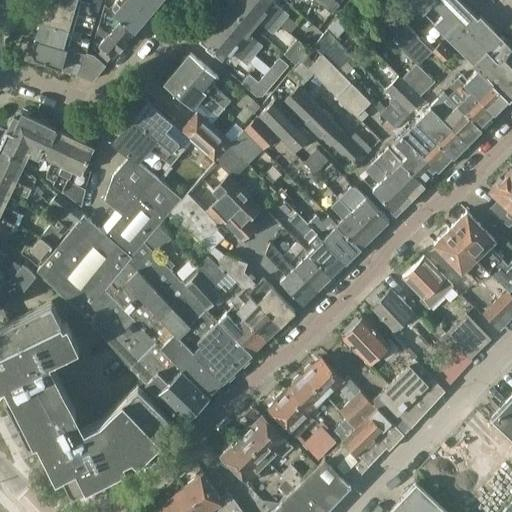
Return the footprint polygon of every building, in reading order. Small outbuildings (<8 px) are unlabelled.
[(82,0),(46,0),(46,2),(79,12),(82,1),(82,0)] [(135,0),(116,0),(109,8),(135,30),(150,13),(135,0)] [(135,0),(150,13),(161,0),(135,0)] [(251,0),(233,0),(229,6),(253,27),(259,21),(273,33),(281,25),(251,0)] [(251,0),(281,25),(288,31),(295,23),(289,17),(290,15),(275,2),(276,0),(251,0)] [(297,0),(307,8),(313,0),(297,0)] [(480,43),(436,0),(409,0),(466,57),(480,43)] [(461,0),(436,0),(480,43),(495,29),(481,15),(479,17),(461,0)] [(79,12),(46,2),(41,20),(74,29),(79,12)] [(113,57),(135,30),(109,8),(108,9),(103,5),(95,34),(103,40),(99,45),(113,57)] [(229,6),(217,20),(256,54),(264,45),(249,32),(253,27),(229,6)] [(338,17),(328,29),(338,37),(347,25),(338,17)] [(41,20),(36,38),(80,51),(87,53),(87,52),(90,41),(80,38),(79,41),(72,39),(74,29),(41,20)] [(250,60),(265,73),(271,66),(256,54),(217,20),(202,37),(227,58),(232,51),(247,64),(250,60)] [(408,27),(393,41),(419,66),(433,52),(408,27)] [(487,50),(511,74),(511,46),(501,36),(487,50)] [(36,38),(33,49),(32,49),(34,57),(35,57),(52,64),(51,66),(62,71),(63,68),(71,71),(78,54),(83,56),(77,74),(93,80),(106,65),(94,55),(87,52),(87,53),(80,51),(36,38)] [(307,50),(295,40),(282,55),(294,65),(307,50)] [(441,44),(433,52),(443,62),(451,54),(441,44)] [(302,59),(313,71),(362,120),(368,114),(364,109),(372,101),(353,83),(345,74),(315,45),(302,59)] [(478,69),(486,76),(510,99),(511,96),(511,74),(487,50),(473,63),(478,69)] [(177,67),(225,107),(232,99),(213,84),(219,77),(190,52),(177,67)] [(271,66),(281,75),(290,64),(280,56),(271,66)] [(302,59),(289,74),(298,84),(300,85),(313,71),(302,59)] [(415,64),(401,78),(420,96),(433,83),(415,64)] [(264,95),(281,75),(271,66),(265,73),(259,80),(249,73),(241,82),(257,95),(264,95)] [(220,114),(225,107),(177,67),(165,82),(193,107),(201,98),(220,114)] [(351,67),(345,74),(353,83),(360,76),(351,67)] [(509,100),(510,99),(486,76),(478,69),(469,78),(463,73),(459,78),(494,113),(499,108),(502,108),(506,104),(506,101),(508,100),(509,100)] [(384,90),(393,99),(408,114),(423,100),(399,75),(384,90)] [(480,127),(494,113),(459,78),(451,85),(464,97),(457,104),(480,127)] [(344,129),(300,85),(298,84),(290,93),(284,100),(331,145),(332,144),(355,166),(373,150),(366,143),(354,132),(351,136),(344,129)] [(438,98),(430,106),(466,141),(480,127),(457,104),(450,111),(438,98)] [(381,111),(389,118),(396,126),(408,114),(393,99),(381,111)] [(273,100),(255,117),(291,153),(308,136),(273,100)] [(131,116),(178,157),(181,153),(192,139),(181,130),(147,102),(141,109),(137,110),(131,116)] [(252,113),(243,106),(234,118),(243,125),(252,113)] [(430,106),(416,120),(452,156),(466,141),(430,106)] [(197,111),(181,130),(192,139),(215,159),(232,140),(197,111)] [(7,129),(7,130),(30,141),(47,149),(57,128),(56,127),(55,128),(48,125),(47,122),(43,120),(41,121),(39,120),(22,112),(19,118),(14,115),(13,118),(10,119),(8,124),(9,127),(7,129)] [(131,116),(129,119),(125,123),(125,127),(114,141),(130,155),(113,174),(165,218),(168,214),(183,196),(159,176),(178,157),(131,116)] [(255,117),(241,131),(261,150),(274,137),(255,117)] [(396,126),(389,118),(381,126),(388,134),(396,126)] [(416,120),(403,133),(438,169),(452,156),(416,120)] [(57,128),(47,149),(44,155),(42,161),(49,165),(47,169),(48,177),(55,179),(76,138),(69,134),(68,132),(62,129),(59,130),(57,129),(57,128)] [(7,130),(6,132),(0,143),(0,149),(35,166),(41,154),(44,155),(47,149),(30,141),(7,130)] [(241,131),(227,146),(246,165),(261,150),(241,131)] [(401,160),(424,183),(438,169),(403,133),(394,141),(395,142),(392,145),(399,151),(402,148),(408,153),(401,160)] [(81,206),(85,189),(67,179),(72,169),(82,173),(94,147),(91,145),(89,142),(84,139),(81,140),(76,138),(55,179),(55,180),(53,184),(62,191),(81,206)] [(216,160),(233,177),(246,165),(227,146),(216,160)] [(388,147),(373,162),(410,197),(424,183),(401,160),(388,147)] [(33,172),(35,166),(0,149),(0,170),(32,186),(33,187),(37,178),(33,172)] [(395,212),(410,197),(373,162),(366,169),(379,181),(372,188),(395,212)] [(511,169),(502,179),(500,177),(492,185),(495,187),(492,190),(500,198),(489,209),(508,226),(511,221),(511,169)] [(0,193),(9,197),(13,188),(29,195),(33,187),(32,186),(0,170),(0,193)] [(165,218),(113,174),(105,200),(116,210),(117,209),(122,214),(148,237),(157,227),(165,218)] [(214,189),(220,196),(221,196),(234,209),(237,207),(249,219),(261,207),(229,174),(214,189)] [(353,187),(340,199),(374,233),(388,219),(358,187),(353,187)] [(168,214),(199,245),(219,224),(206,210),(188,191),(183,196),(168,214)] [(0,214),(15,222),(20,211),(6,205),(9,197),(0,193),(0,214)] [(64,198),(57,193),(50,202),(57,207),(64,198)] [(243,239),(256,225),(249,219),(237,207),(234,209),(221,196),(220,196),(206,210),(219,224),(224,219),(243,239)] [(57,207),(63,212),(70,203),(64,198),(57,207)] [(359,247),(374,233),(340,199),(333,206),(344,217),(337,224),(359,247)] [(63,212),(70,217),(77,208),(70,203),(63,212)] [(54,225),(63,233),(73,222),(54,206),(48,213),(56,220),(53,224),(54,225)] [(83,214),(77,208),(70,217),(77,223),(83,214)] [(101,228),(132,256),(144,242),(148,237),(122,214),(117,209),(116,210),(101,228)] [(494,239),(495,239),(467,210),(448,228),(487,268),(506,288),(507,289),(511,284),(511,262),(509,266),(491,247),(497,242),(494,239)] [(308,252),(331,275),(345,261),(309,223),(297,212),(289,220),(315,245),(308,252)] [(0,238),(6,241),(15,222),(0,214),(0,238)] [(100,229),(83,214),(77,223),(37,269),(84,311),(85,312),(106,286),(119,272),(129,259),(132,256),(101,228),(100,229)] [(317,215),(309,223),(345,261),(359,247),(337,224),(329,215),(323,221),(317,215)] [(54,225),(53,224),(51,226),(48,224),(39,236),(44,238),(52,246),(63,233),(54,225)] [(144,242),(156,254),(170,240),(157,227),(148,237),(144,242)] [(487,268),(448,228),(434,242),(461,271),(462,271),(472,282),(479,276),(494,291),(496,295),(504,288),(506,290),(507,289),(506,288),(487,268)] [(271,240),(317,289),(331,275),(308,252),(300,260),(294,254),(297,251),(278,233),(271,240)] [(26,251),(38,262),(52,246),(44,238),(39,236),(26,251)] [(280,279),(302,303),(317,289),(271,240),(266,252),(286,274),(280,279)] [(144,242),(132,256),(129,259),(191,323),(208,306),(182,279),(156,254),(144,242)] [(223,254),(216,262),(234,282),(242,273),(246,263),(223,254)] [(199,269),(214,284),(222,277),(226,273),(208,255),(197,266),(199,269)] [(424,255),(423,255),(402,276),(422,295),(418,299),(427,309),(453,284),(424,255)] [(191,323),(129,259),(119,272),(164,319),(179,334),(180,334),(191,323)] [(5,272),(12,278),(21,268),(13,262),(5,272)] [(183,278),(182,279),(208,306),(222,293),(199,269),(186,282),(183,278)] [(0,283),(9,279),(3,270),(0,271),(0,283)] [(119,272),(106,286),(150,332),(186,370),(209,393),(222,380),(223,380),(194,349),(180,334),(179,334),(164,319),(119,272)] [(250,282),(245,287),(281,324),(295,310),(263,278),(254,287),(250,282)] [(0,306),(1,306),(0,303),(0,286),(10,281),(9,279),(0,283),(0,306)] [(150,332),(106,286),(85,312),(132,365),(144,378),(184,420),(187,418),(186,417),(210,394),(208,393),(209,393),(186,370),(150,332)] [(266,338),(281,324),(245,287),(242,290),(231,301),(266,338)] [(439,339),(445,333),(446,332),(423,309),(418,314),(414,309),(414,310),(391,287),(381,297),(378,297),(374,301),(374,304),(371,307),(393,329),(402,320),(409,327),(412,324),(414,326),(419,321),(428,330),(429,329),(439,339)] [(511,316),(511,293),(507,289),(506,290),(481,313),(494,325),(500,330),(511,316)] [(0,386),(5,384),(9,393),(3,396),(28,445),(37,440),(56,478),(62,474),(72,494),(127,466),(124,460),(132,456),(137,461),(161,438),(156,433),(171,418),(138,383),(100,419),(82,429),(81,429),(73,413),(77,411),(50,359),(79,344),(67,320),(63,323),(52,300),(0,325),(0,386)] [(227,311),(220,318),(252,352),(266,338),(231,301),(228,304),(234,311),(232,313),(238,319),(237,321),(227,311)] [(470,358),(490,338),(466,313),(446,332),(445,333),(457,345),(470,358)] [(345,331),(342,334),(343,336),(367,361),(372,361),(379,355),(384,360),(394,349),(399,345),(389,335),(385,339),(362,315),(359,319),(357,317),(344,330),(345,331)] [(238,365),(252,352),(220,318),(218,320),(218,319),(205,331),(238,365)] [(224,378),(238,365),(205,331),(197,338),(201,342),(194,349),(223,380),(225,378),(224,378)] [(471,360),(470,358),(457,345),(429,374),(444,388),(471,360)] [(325,396),(337,385),(351,400),(340,411),(347,417),(355,426),(376,405),(371,400),(347,375),(343,378),(321,356),(313,364),(309,364),(304,369),(304,372),(303,373),(325,396)] [(379,392),(371,400),(376,405),(401,430),(402,432),(410,424),(444,388),(429,374),(414,359),(410,362),(379,392)] [(293,383),(286,390),(311,416),(313,417),(318,412),(314,407),(325,396),(303,373),(302,375),(298,375),(293,379),(293,383)] [(311,416),(286,390),(286,391),(282,392),(276,397),(275,401),(274,401),(275,401),(269,407),(289,428),(296,435),(304,428),(301,426),(311,416)] [(511,394),(491,417),(511,436),(511,394)] [(286,494),(268,511),(323,511),(351,484),(351,483),(370,464),(386,446),(389,449),(404,433),(402,432),(376,405),(355,426),(343,438),(345,440),(327,458),(324,456),(310,470),(304,476),(293,487),(286,494)] [(266,419),(262,415),(252,424),(248,425),(243,429),(242,433),(241,435),(268,462),(279,451),(284,456),(293,447),(266,419)] [(347,417),(334,429),(343,438),(355,426),(347,417)] [(324,429),(306,446),(317,457),(335,440),(324,429)] [(231,445),(221,454),(225,459),(226,459),(249,483),(260,473),(258,472),(268,462),(241,435),(240,435),(237,436),(231,441),(231,445)] [(291,463),(280,474),(286,479),(293,487),(304,476),(291,463)] [(231,511),(219,494),(206,476),(203,472),(183,486),(202,511),(205,511),(214,506),(217,511),(231,511)] [(286,479),(278,486),(286,494),(293,487),(286,479)] [(448,511),(416,481),(386,511),(448,511)] [(202,511),(183,486),(164,500),(173,511),(202,511)] [(231,511),(241,511),(226,490),(219,494),(231,511)] [(148,510),(149,511),(147,511),(173,511),(164,500),(154,507),(153,506),(148,510)] [(511,511),(511,501),(503,511),(502,511),(511,511)]
